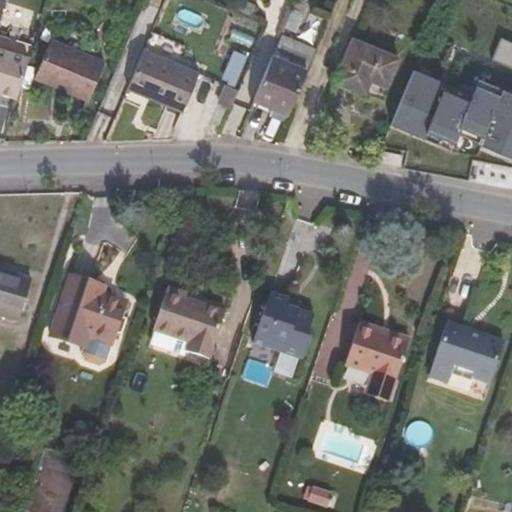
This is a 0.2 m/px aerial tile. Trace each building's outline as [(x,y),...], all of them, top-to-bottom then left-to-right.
[(307,3),(301,0),(295,0),(283,28),(294,33),(307,3)] [(314,50),(281,35),(272,56),(306,70),(314,50)] [(398,58),(353,39),(335,82),(364,94),(370,81),(385,87),(398,58)] [(35,79),(55,87),(72,49),(51,40),(35,79)] [(0,93),(17,99),(29,59),(0,49),(0,93)] [(104,62),(72,49),(55,87),(88,101),(104,62)] [(199,73),(144,50),(127,90),(182,113),(199,73)] [(225,86),(237,91),(250,60),(236,54),(224,85),(225,86)] [(287,116),(306,70),(272,56),(253,101),(287,116)] [(471,96),(413,72),(390,126),(448,151),(455,135),(511,158),(511,94),(478,80),(471,96)] [(217,103),(230,109),(237,91),(225,86),(217,103)] [(0,270),(0,316),(18,322),(32,280),(0,270)] [(79,335),(90,338),(111,345),(126,302),(103,294),(90,290),(92,284),(70,277),(49,337),(75,346),(79,335)] [(105,288),(92,284),(90,290),(103,294),(105,288)] [(188,344),(185,352),(209,361),(225,312),(186,299),(187,294),(169,288),(154,332),(188,344)] [(285,307),(287,299),(269,293),(252,343),(302,360),(309,338),(306,337),(312,315),(298,310),(285,307)] [(300,303),(287,299),(285,307),(298,310),(300,303)] [(395,383),(407,346),(372,335),(374,328),(359,323),(344,366),(370,375),(364,395),(391,404),(397,384),(395,383)] [(447,323),(428,378),(447,384),(452,373),(488,385),(503,342),(447,323)] [(409,340),(374,328),(372,335),(407,346),(409,340)] [(111,345),(90,338),(79,335),(75,346),(83,349),(83,351),(82,357),(86,361),(97,365),(103,364),(106,359),(111,345)] [(19,459),(1,453),(0,455),(0,465),(15,471),(19,459)] [(332,493),(312,487),(307,503),(327,509),(332,493)]
